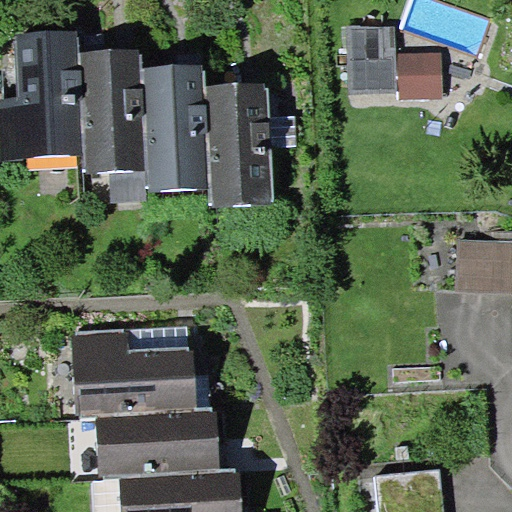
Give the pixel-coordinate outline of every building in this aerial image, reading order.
[(342,88),(419,90),(419,60),(384,58),(385,34),(344,32),(342,88)] [(118,62),(74,64),(73,45),(62,45),(9,48),(13,111),(0,111),(0,160),(77,156),(78,176),(80,176),(140,173),(141,193),(143,193),(204,190),(205,209),(207,209),(268,207),(263,95),(247,96),(201,98),(200,78),(185,79),(138,81),(137,61),(118,62)] [(452,296),(511,298),(511,248),(454,247),(452,296)] [(207,415),(187,416),(186,400),(184,354),(120,357),(119,334),(71,337),(76,424),(96,423),(99,485),(119,484),(120,511),(232,511),(230,478),(230,476),(210,477),(210,462),(207,417),(207,415)] [(438,511),(435,474),(370,481),(373,511),(438,511)]
